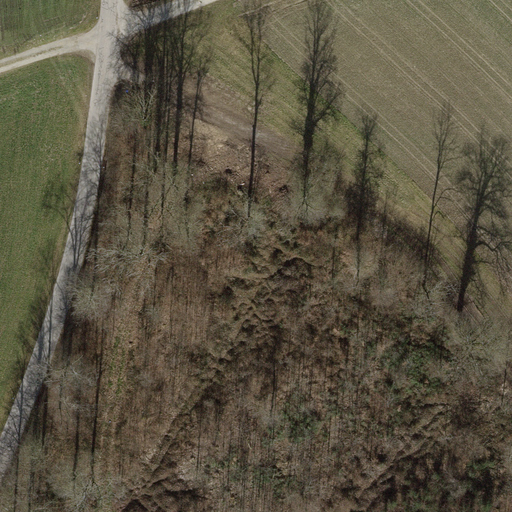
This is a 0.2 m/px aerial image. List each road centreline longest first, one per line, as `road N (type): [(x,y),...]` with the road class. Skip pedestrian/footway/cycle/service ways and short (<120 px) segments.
road 1 (tertiary): [(0,465),(81,236),(112,0)]
road 2 (track): [(0,70),(201,0)]
